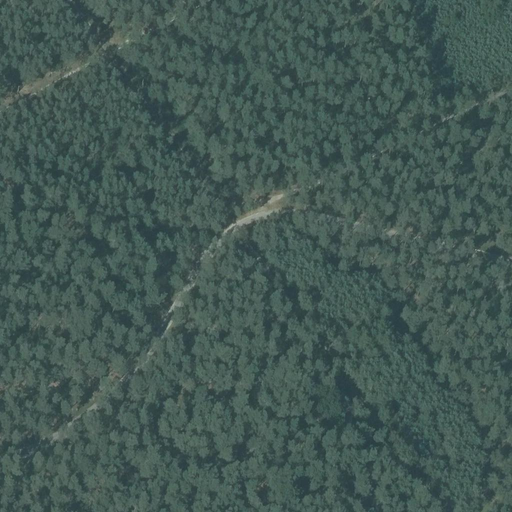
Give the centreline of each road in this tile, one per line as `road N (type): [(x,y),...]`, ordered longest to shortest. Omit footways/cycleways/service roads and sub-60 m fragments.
road 1 (unclassified): [(511,267),(359,223),(259,217),(210,244),(147,360),(112,398),(70,437),(0,459)]
road 2 (unknown): [(440,511),(110,51)]
road 3 (track): [(511,95),(290,195),(259,217)]
road 4 (track): [(110,51),(0,104)]
